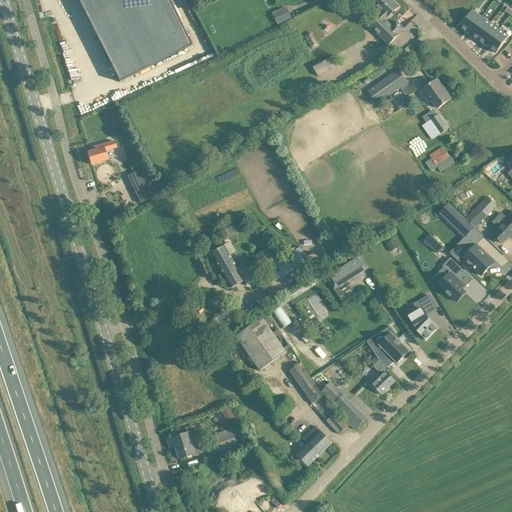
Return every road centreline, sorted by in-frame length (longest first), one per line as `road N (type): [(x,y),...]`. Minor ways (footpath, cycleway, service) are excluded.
road 1 (tertiary): [(3,0),(159,511)]
road 2 (residential): [(295,511),(511,284)]
road 3 (motorway): [(55,511),(0,340)]
